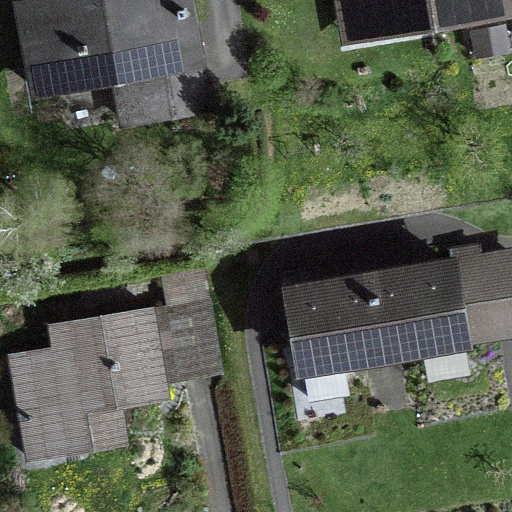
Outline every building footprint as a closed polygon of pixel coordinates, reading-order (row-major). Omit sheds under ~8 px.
[(124,120),(203,106),(186,0),(36,0),(22,3),(38,90),(116,76),(124,120)] [(429,10),(431,20),(504,8),(503,0),(344,0),(349,23),(429,10)] [(423,266),(422,247),(367,256),(383,351),(424,345),(423,338),(458,332),(460,340),(511,330),(511,258),(511,252),(481,257),(479,245),(449,250),(451,262),(423,266)] [(341,351),(342,358),(383,351),(367,256),(312,265),(318,284),(289,289),(301,358),(341,351)] [(163,271),(169,308),(208,302),(201,264),(163,271)] [(115,399),(116,404),(165,395),(150,306),(51,323),(55,346),(12,354),(30,457),(77,449),(70,407),(115,399)]
